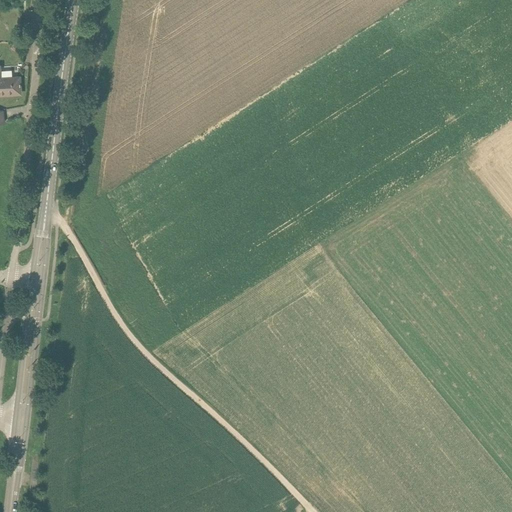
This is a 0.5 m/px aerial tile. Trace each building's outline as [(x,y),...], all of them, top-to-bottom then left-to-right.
[(11,70),(0,70),(0,94),(19,94),(18,79),(12,79),(11,70)] [(104,328),(95,337),(100,341),(108,332),(104,328)] [(77,344),(73,374),(85,375),(89,345),(84,345),(86,333),(80,332),(78,344),(77,344)] [(112,337),(108,332),(100,341),(104,345),(112,337)] [(112,337),(104,345),(108,350),(117,341),(112,337)] [(121,345),(117,341),(108,350),(113,354),(121,345)] [(125,365),(133,356),(128,352),(120,361),(125,365)] [(125,365),(129,369),(137,360),(133,356),(125,365)] [(142,364),(137,360),(129,369),(133,373),(142,364)] [(142,364),(133,373),(138,377),(146,368),(142,364)] [(149,388),(158,379),(153,375),(145,384),(149,388)] [(73,376),(69,399),(81,401),(85,377),(73,376)] [(158,379),(149,388),(154,392),(162,383),(158,379)] [(162,383),(154,392),(158,396),(166,388),(162,383)] [(166,388),(158,396),(162,401),(171,392),(166,388)] [(178,398),(170,407),(174,411),(182,403),(178,398)] [(80,413),(81,401),(69,399),(68,411),(80,413)] [(150,414),(146,402),(140,405),(145,416),(150,414)] [(187,407),(182,403),(174,411),(178,415),(187,407)] [(145,416),(140,405),(135,407),(139,418),(145,416)] [(135,407),(129,409),(133,420),(139,418),(135,407)] [(191,411),(187,407),(178,415),(183,420),(191,411)] [(128,423),(133,420),(129,409),(123,411),(128,423)] [(191,411),(183,420),(187,424),(195,415),(191,411)] [(108,417),(113,429),(119,426),(114,415),(108,417)] [(108,417),(103,420),(107,431),(113,429),(108,417)] [(97,422),(102,433),(107,431),(103,420),(97,422)] [(97,422),(92,424),(96,435),(102,433),(97,422)] [(194,431),(199,435),(207,426),(202,422),(194,431)] [(149,428),(154,439),(159,437),(155,425),(149,428)] [(211,430),(207,426),(199,435),(203,439),(211,430)] [(154,439),(149,428),(144,430),(148,441),(154,439)] [(138,432),(142,443),(148,441),(144,430),(138,432)] [(203,439),(207,443),(216,434),(211,430),(203,439)] [(137,445),(142,443),(138,432),(132,434),(137,445)] [(220,438),(216,434),(207,443),(212,447),(220,438)] [(66,451),(71,463),(82,458),(77,447),(73,436),(67,438),(72,449),(66,451)] [(123,438),(118,440),(122,451),(128,449),(123,438)] [(122,451),(118,440),(112,442),(116,453),(122,451)] [(107,444),(111,456),(116,453),(112,442),(107,444)] [(111,456),(107,444),(101,446),(105,458),(111,456)] [(175,446),(169,448),(174,459),(179,457),(175,446)] [(226,446),(218,455),(240,475),(248,467),(226,446)] [(168,461),(174,459),(169,448),(163,450),(168,461)] [(191,462),(199,453),(195,449),(186,458),(191,462)] [(168,461),(163,450),(158,452),(162,463),(168,461)] [(162,463),(158,452),(152,455),(157,466),(162,463)] [(191,462),(195,466),(203,457),(199,453),(191,462)] [(200,470),(208,462),(203,457),(195,466),(200,470)] [(82,458),(71,463),(75,474),(86,470),(82,458)] [(208,462),(200,470),(204,475),(212,466),(208,462)] [(250,468),(241,477),(263,497),(271,489),(250,468)] [(84,496),(95,492),(86,470),(75,474),(84,496)] [(185,471),(179,473),(184,484),(189,482),(185,471)] [(184,484),(179,473),(174,475),(178,486),(184,484)] [(168,477),(172,489),(178,486),(174,475),(168,477)] [(163,480),(167,491),(172,489),(168,477),(163,480)] [(231,494),(226,483),(221,485),(225,496),(231,494)] [(221,485),(215,487),(219,498),(225,496),(221,485)] [(209,489),(214,501),(219,498),(215,487),(209,489)] [(208,503),(214,501),(209,489),(204,492),(208,503)] [(263,497),(272,506),(280,497),(271,489),(263,497)] [(84,496),(88,508),(100,503),(95,492),(84,496)] [(189,498),(193,509),(199,506),(194,495),(189,498)] [(183,500),(188,511),(193,509),(189,498),(183,500)] [(178,502),(181,511),(184,511),(188,511),(183,500),(178,502)] [(181,511),(178,502),(172,504),(175,511),(181,511)] [(88,508),(90,511),(103,511),(100,503),(88,508)]
